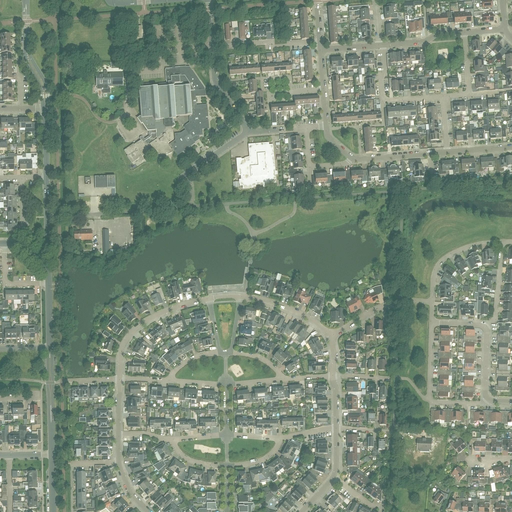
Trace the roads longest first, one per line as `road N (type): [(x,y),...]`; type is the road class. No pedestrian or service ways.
road 1 (unclassified): [(127,111),(127,73),(161,69),(161,50),(211,46)]
road 2 (residential): [(488,400),(429,399),(432,322)]
road 3 (residential): [(119,378),(132,331),(210,298)]
road 4 (residential): [(432,322),(438,263),(503,241)]
